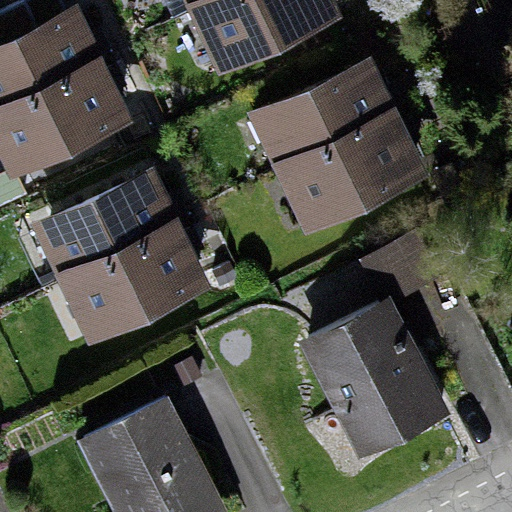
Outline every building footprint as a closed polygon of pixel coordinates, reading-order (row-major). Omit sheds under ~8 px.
[(201,0),(226,53),(328,7),(324,0),(201,0)] [(0,41),(0,109),(22,154),(24,158),(122,108),(120,105),(106,78),(95,56),(82,31),(70,6),(0,41)] [(261,111),(280,153),(310,217),(417,168),(401,134),(387,104),(378,84),(368,62),(264,110),(261,111)] [(181,239),(169,213),(160,193),(149,171),(53,216),(73,258),(101,318),(198,273),(181,239)] [(376,311),(294,355),(357,472),(439,429),(376,311)] [(215,511),(153,401),(62,451),(96,511),(215,511)]
